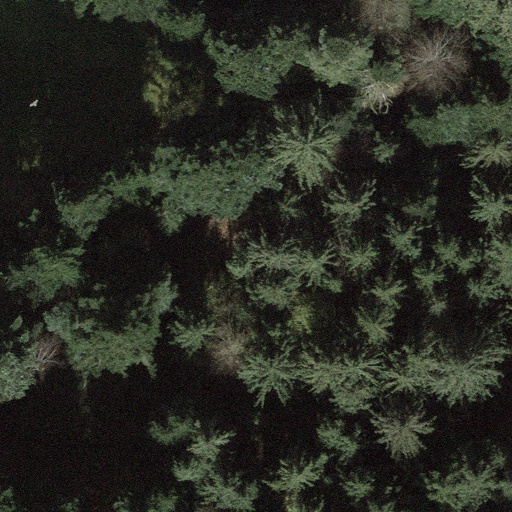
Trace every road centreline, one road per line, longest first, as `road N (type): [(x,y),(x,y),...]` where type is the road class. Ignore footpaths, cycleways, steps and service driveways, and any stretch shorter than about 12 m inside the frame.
road 1 (track): [(0,329),(300,118),(372,0)]
road 2 (track): [(300,118),(146,0)]
